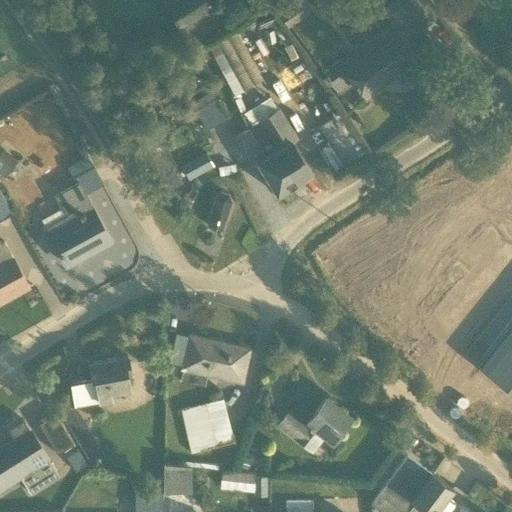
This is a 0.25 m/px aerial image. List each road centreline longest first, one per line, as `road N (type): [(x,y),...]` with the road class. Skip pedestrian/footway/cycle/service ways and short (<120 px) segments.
road 1 (residential): [(263,293),(284,246),(315,215),(511,88)]
road 2 (track): [(7,0),(174,279)]
road 3 (residential): [(511,478),(263,293)]
road 4 (residential): [(263,293),(174,279),(114,292),(0,366)]
